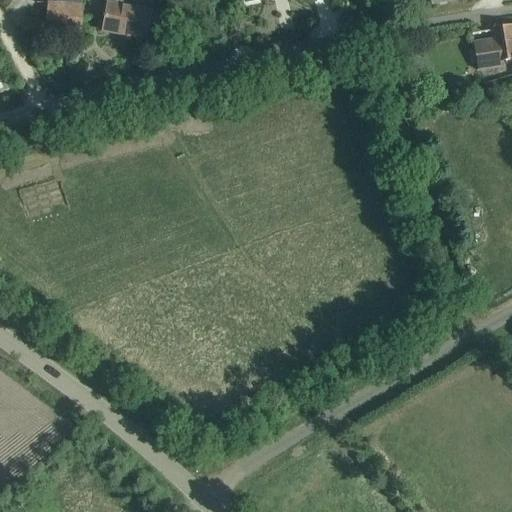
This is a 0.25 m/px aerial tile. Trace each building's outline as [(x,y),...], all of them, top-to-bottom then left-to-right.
[(125,0),(124,8),(108,6),(107,5),(105,12),(104,21),(102,32),(104,32),(146,40),(148,30),(150,20),(151,13),(149,13),(150,0),(125,0)] [(49,7),(47,34),(82,37),(84,10),(49,7)] [(511,28),(494,31),(496,40),(496,41),(474,44),(478,72),(511,67),(511,28)] [(400,73),(424,67),(420,49),(395,55),(400,73)] [(366,510),(381,496),(354,465),(339,478),(366,510)] [(341,511),(343,510),(329,494),(324,498),(321,494),(300,511),(341,511)]
